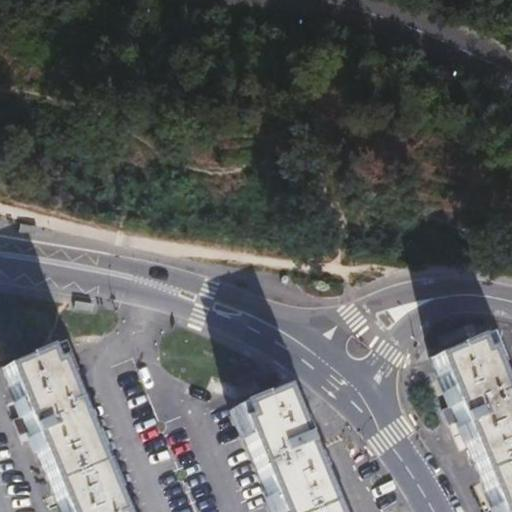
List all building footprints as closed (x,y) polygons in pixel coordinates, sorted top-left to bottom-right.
[(470,342),(430,359),(450,408),(456,422),(494,511),(511,511),(511,423),(482,353),(476,355),(470,342)] [(119,511),(57,362),(49,365),(43,350),(0,367),(20,416),(26,431),(59,511),(119,511)] [(335,511),(314,460),(307,443),(284,389),(243,406),(248,418),(243,420),(281,511),(335,511)] [(456,422),(450,408),(441,412),(447,426),(451,424),(456,422)] [(26,431),(20,416),(13,419),(19,433),(23,432),(26,431)] [(321,457),(314,441),(310,442),(307,443),(314,460),(321,457)]
